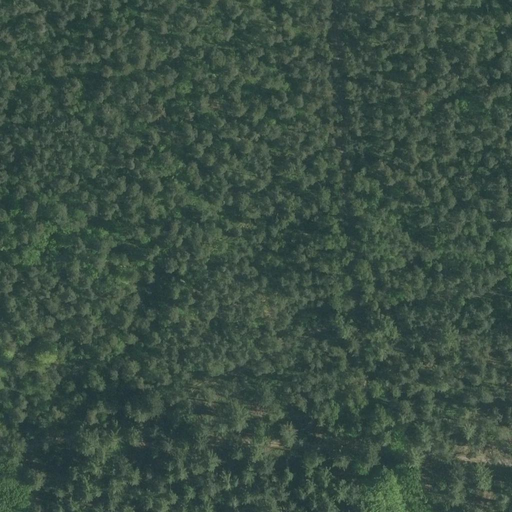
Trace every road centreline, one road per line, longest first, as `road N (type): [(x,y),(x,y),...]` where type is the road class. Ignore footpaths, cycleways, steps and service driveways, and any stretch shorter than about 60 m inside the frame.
road 1 (track): [(0,454),(80,442),(182,443),(511,467)]
road 2 (track): [(359,303),(337,0)]
